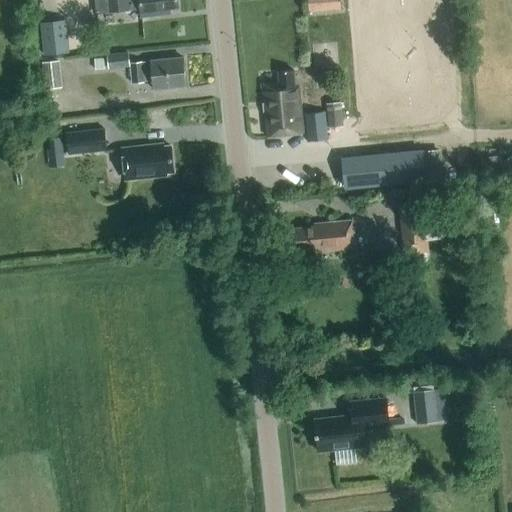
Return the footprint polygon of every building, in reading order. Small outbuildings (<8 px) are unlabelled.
[(94,0),(96,12),(142,6),(143,16),(169,13),(169,8),(177,7),(175,0),(94,0)] [(315,0),(307,0),(308,14),(317,13),(315,0)] [(65,21),(41,24),(44,56),(68,53),(65,21)] [(185,56),(131,62),(129,62),(128,52),(107,54),(109,68),(132,66),(134,82),(155,81),(156,90),(188,86),(185,56)] [(103,60),(94,60),(95,69),(104,68),(103,60)] [(62,88),(60,61),(43,62),(45,90),(62,88)] [(268,135),(305,132),(302,91),(298,92),(296,72),(279,73),(280,83),(264,84),(268,135)] [(339,134),(337,114),(308,116),(310,143),(328,141),(328,135),(339,134)] [(108,150),(105,128),(66,133),(69,155),(108,150)] [(61,138),(46,140),(48,156),(63,155),(61,138)] [(175,172),(172,146),(164,147),(164,144),(124,148),(127,180),(167,176),(167,173),(175,172)] [(345,159),(347,186),(425,180),(423,153),(345,159)] [(480,164),(482,178),(511,175),(511,160),(502,162),(501,156),(488,157),(488,163),(480,164)] [(484,224),(485,240),(500,239),(499,223),(495,223),(494,204),(483,204),(484,224)] [(424,218),(403,220),(406,251),(426,250),(424,218)] [(328,251),(356,248),(354,220),(320,223),(320,225),(308,227),(308,229),(291,231),(293,249),(311,247),(311,249),(328,248),(328,251)] [(448,421),(445,389),(414,392),(417,424),(448,421)] [(391,425),(388,397),(353,401),(354,414),(317,418),(320,450),(368,445),(366,427),(391,425)]
